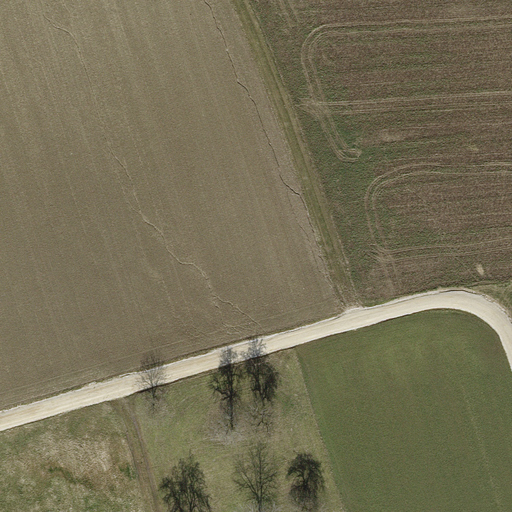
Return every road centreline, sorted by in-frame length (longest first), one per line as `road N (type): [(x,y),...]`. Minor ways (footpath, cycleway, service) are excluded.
road 1 (track): [(511,335),(491,316),(440,301),(0,421)]
road 2 (track): [(356,318),(238,0)]
road 3 (track): [(120,385),(155,511)]
